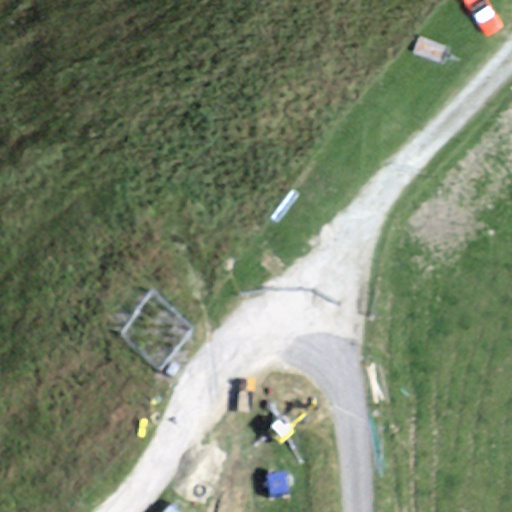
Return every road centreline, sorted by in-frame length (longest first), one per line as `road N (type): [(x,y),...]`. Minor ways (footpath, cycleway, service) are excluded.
road 1 (track): [(314,340),(407,182),(511,70)]
road 2 (track): [(132,511),(167,481),(228,400),(314,340)]
road 3 (track): [(363,511),(362,414),(314,340)]
